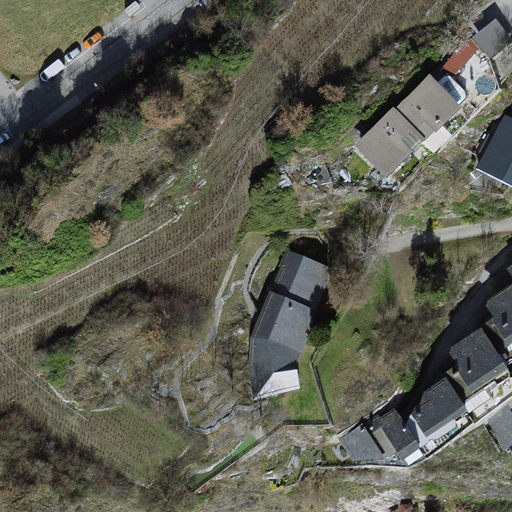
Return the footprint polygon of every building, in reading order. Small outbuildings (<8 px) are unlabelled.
[(393,108),(355,145),(386,177),(435,129),(436,132),(461,107),(429,75),(395,109),(393,108)] [(511,117),(508,115),(475,166),(511,184),(511,117)] [(286,250),(271,290),(318,310),(333,271),(286,250)] [(511,271),(508,275),(511,280),(511,294),(491,310),(499,322),(454,356),(464,369),(450,385),(428,397),(426,411),(413,429),(398,411),(341,441),(362,466),(415,469),(486,424),(507,410),(511,405),(511,375),(499,356),(511,347),(511,271)] [(248,369),(254,400),(300,390),(297,364),(301,357),(318,310),(271,290),(250,338),(248,369)] [(511,417),(507,410),(486,424),(508,457),(511,454),(511,417)]
